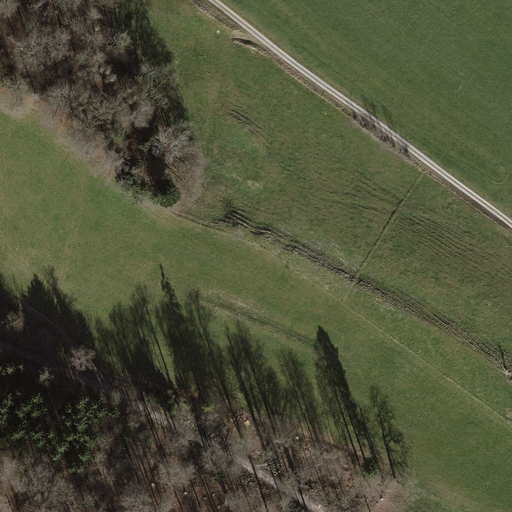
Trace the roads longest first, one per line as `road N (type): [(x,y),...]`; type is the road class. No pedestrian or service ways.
road 1 (track): [(205,0),(511,226)]
road 2 (track): [(0,342),(131,401),(320,511)]
road 3 (track): [(131,401),(56,328),(7,297)]
